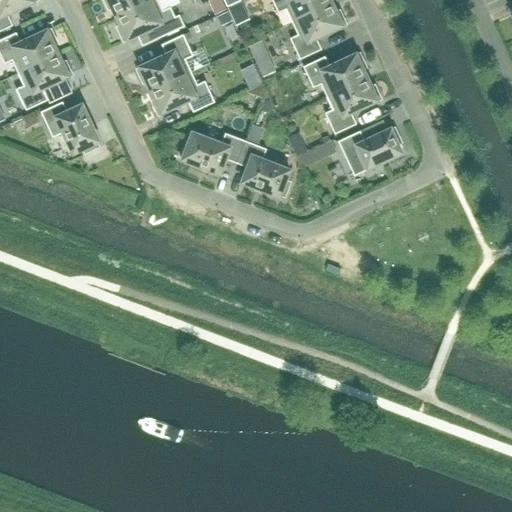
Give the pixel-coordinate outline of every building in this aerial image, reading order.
[(0,0),(0,33),(13,27),(8,16),(38,2),(36,0),(0,0)] [(113,10),(117,18),(155,0),(103,0),(109,11),(113,10)] [(157,0),(155,0),(117,18),(121,27),(117,29),(124,43),(154,29),(159,40),(185,28),(179,16),(175,19),(170,9),(163,12),(157,0)] [(286,11),(292,24),(332,5),(329,0),(271,0),(278,15),(286,11)] [(215,22),(230,14),(224,1),(208,9),(215,22)] [(332,5),(292,24),(298,36),(290,40),(300,61),(322,51),(317,40),(347,26),(340,12),(336,14),(332,5)] [(12,62),(18,74),(58,56),(54,47),(58,45),(51,31),(21,45),(16,34),(0,41),(0,55),(4,65),(12,62)] [(147,83),(151,92),(191,73),(185,61),(193,57),(183,36),(162,46),(167,57),(137,71),(143,85),(147,83)] [(321,86),(327,98),(367,80),(363,71),(367,69),(360,55),(330,69),(325,58),(303,68),(313,89),(321,86)] [(58,56),(18,74),(24,87),(16,91),(26,112),(48,102),(43,91),(73,77),(66,63),(62,64),(58,56)] [(239,77),(248,96),(262,90),(254,70),(239,77)] [(191,73),(151,92),(155,101),(152,103),(158,117),(188,103),(193,114),(215,104),(205,83),(197,86),(191,73)] [(367,80),(327,98),(333,111),(325,115),(335,136),(357,126),(351,115),(381,101),(375,87),(371,89),(367,80)] [(98,145),(99,144),(82,107),(68,114),(63,103),(41,113),(53,139),(64,134),(74,156),(83,151),(85,155),(99,148),(98,145)] [(338,143),(348,164),(356,160),(362,174),(402,155),(398,146),(401,144),(395,130),(365,144),(360,133),(338,143)] [(226,161),(237,165),(246,143),(225,135),(221,146),(193,135),(189,145),(186,143),(180,158),(184,159),(183,161),(220,176),(226,161)] [(246,143),(237,165),(248,169),(243,184),(280,199),(281,197),(285,199),(290,184),(286,182),(290,173),(262,162),(266,151),(246,143)] [(302,172),(336,161),(332,147),(298,158),(302,172)]
